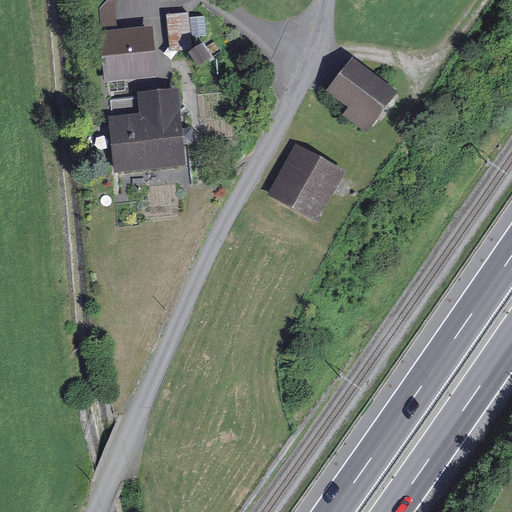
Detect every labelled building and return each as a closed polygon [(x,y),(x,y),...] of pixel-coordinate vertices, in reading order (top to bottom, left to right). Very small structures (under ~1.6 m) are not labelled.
[(193,61),(192,48),(205,47),(202,25),(169,29),(173,63),(193,61)] [(155,68),(151,28),(104,32),(108,73),(155,68)] [(394,81),(350,54),(325,95),(368,122),(394,81)] [(183,167),(178,93),(152,95),(153,116),(107,119),(111,171),(183,167)] [(345,164),(300,140),(272,193),(317,217),(345,164)]
